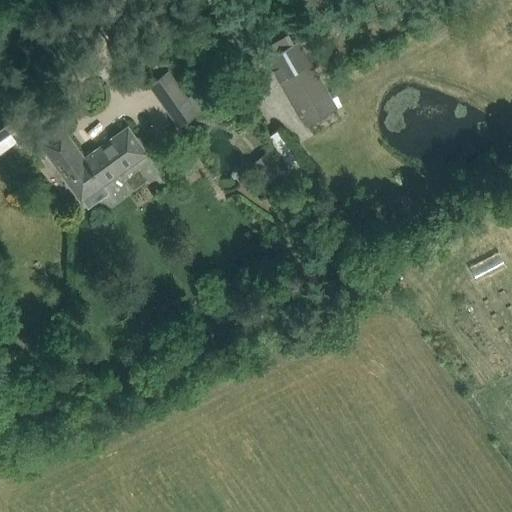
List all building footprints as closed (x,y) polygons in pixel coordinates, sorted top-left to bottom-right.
[(299,40),(267,59),(306,125),(338,106),(299,40)] [(147,85),(178,127),(209,104),(198,89),(188,97),(167,70),(147,85)] [(0,111),(0,139),(18,127),(5,109),(0,111)] [(62,126),(37,143),(49,160),(51,159),(76,194),(81,201),(147,153),(128,126),(84,157),(62,126)] [(304,170),(278,129),(267,136),(294,178),(304,170)] [(267,151),(253,163),(266,179),(279,168),(280,167),(267,151)]
